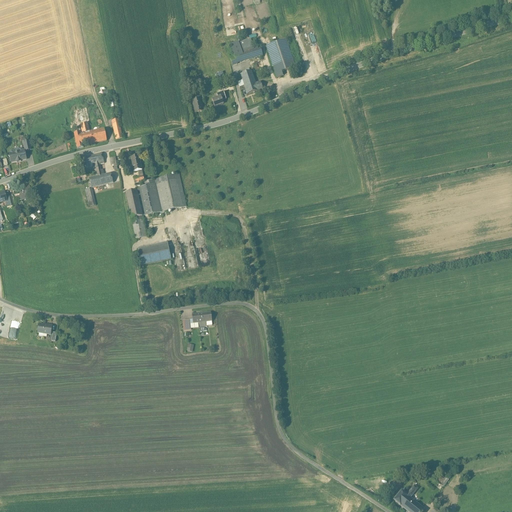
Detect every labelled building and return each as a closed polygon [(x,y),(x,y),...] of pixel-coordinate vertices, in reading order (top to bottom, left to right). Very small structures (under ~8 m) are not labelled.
[(251,41),(239,44),(241,50),(243,55),(252,52),(252,53),(255,52),(255,51),(253,45),(252,46),(251,41)] [(287,41),(267,47),(277,80),(284,77),(282,73),(296,69),(287,41)] [(261,49),(255,51),(255,52),(252,53),(254,60),(263,57),(261,49)] [(243,55),(234,57),(235,60),(237,65),(254,60),(252,53),(252,52),(243,55)] [(247,74),(240,77),(245,92),(257,89),(255,84),(252,73),(250,74),(247,74)] [(258,84),(255,84),(257,89),(245,92),(247,97),(258,93),(263,91),(261,84),(258,85),(258,84)] [(221,98),(212,101),(215,109),(224,106),(221,98)] [(201,101),(192,103),(195,115),(204,113),(201,101)] [(119,121),(112,123),(116,142),(123,141),(119,121)] [(88,126),(80,127),(82,136),(87,135),(90,134),(88,126)] [(90,134),(87,135),(89,142),(91,142),(92,146),(107,143),(104,131),(90,134)] [(80,134),(74,136),(78,151),(84,150),(83,148),(92,146),(91,142),(89,142),(87,135),(82,136),(81,136),(80,134)] [(19,154),(16,155),(12,153),(10,156),(10,157),(9,159),(11,160),(12,165),(17,164),(17,165),(21,164),(21,163),(26,162),(25,153),(21,151),(19,154)] [(102,156),(82,161),(85,171),(93,168),(92,166),(95,165),(99,164),(100,167),(104,166),(102,156)] [(139,158),(131,160),(134,174),(139,173),(142,172),(139,158)] [(98,179),(90,181),(92,190),(113,185),(111,176),(104,177),(98,179)] [(140,178),(133,180),(135,188),(140,187),(139,184),(144,183),(143,177),(140,178)] [(179,177),(155,182),(156,188),(162,214),(186,209),(179,177)] [(155,182),(143,185),(144,189),(144,190),(156,188),(155,182)] [(156,188),(144,190),(144,189),(136,191),(136,192),(137,193),(139,193),(145,218),(162,214),(156,188)] [(30,189),(19,192),(20,196),(22,202),(22,201),(32,199),(30,189)] [(137,193),(136,192),(126,195),(136,241),(147,239),(137,193)] [(5,195),(0,196),(0,205),(7,204),(7,201),(10,200),(8,194),(5,195)] [(168,245),(138,251),(142,268),(171,261),(168,245)] [(211,314),(192,316),(193,322),(190,322),(190,325),(193,325),(199,325),(198,325),(206,324),(207,327),(212,327),(211,314)] [(190,322),(183,323),(184,333),(191,332),(190,325),(190,322)] [(206,324),(198,325),(199,325),(199,329),(200,329),(200,333),(207,332),(206,330),(205,330),(205,328),(207,328),(207,327),(206,324)] [(52,328),(39,326),(38,335),(39,335),(39,338),(43,338),(43,335),(51,336),(52,328)] [(446,478),(440,485),(443,487),(449,480),(446,478)] [(406,495),(401,491),(393,501),(407,511),(409,508),(412,510),(414,508),(417,511),(421,507),(410,498),(418,489),(414,486),(406,495)]
